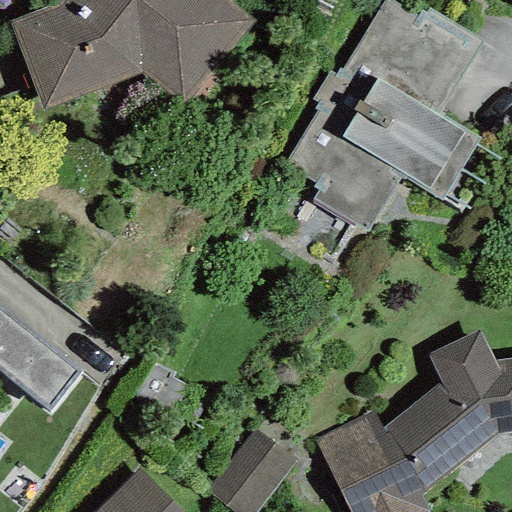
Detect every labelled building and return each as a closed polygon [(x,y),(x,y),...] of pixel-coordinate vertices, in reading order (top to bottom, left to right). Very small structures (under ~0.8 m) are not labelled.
[(252,21),(226,0),(60,0),(58,3),(11,23),(41,109),(140,70),(184,105),(252,21)] [(468,59),(386,6),(351,60),(376,75),(335,140),(308,123),(267,186),(358,245),(397,185),(437,211),(483,138),(436,108),(468,59)] [(83,366),(0,301),(0,368),(51,408),(83,366)] [(383,427),(313,458),(339,511),(437,511),(432,493),(492,444),(511,441),(511,365),(488,369),(471,340),(424,364),(435,391),(383,427)] [(210,478),(248,511),(250,511),(303,454),(263,419),(210,478)] [(172,511),(137,475),(98,511),(172,511)]
